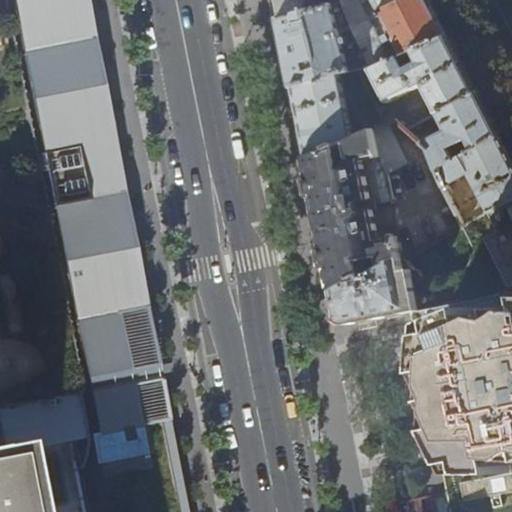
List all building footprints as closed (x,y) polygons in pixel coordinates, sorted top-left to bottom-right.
[(12,0),(28,80),(43,155),(48,182),(89,392),(155,379),(114,169),(109,142),(94,67),(80,0),(12,0)] [(275,0),(276,5),(279,18),(343,1),(342,0),(275,0)] [(404,0),(342,0),(343,1),(351,19),(353,24),(404,0)] [(371,65),(373,69),(401,57),(416,51),(449,36),(442,21),(450,18),(440,0),(404,0),(353,24),(360,40),(371,65)] [(342,35),(339,25),(351,19),(343,1),(279,18),(285,50),(293,88),(342,73),(371,65),(360,40),(344,44),(344,42),(342,35)] [(348,34),(342,35),(344,42),(350,41),(348,34)] [(466,68),(449,36),(416,51),(422,63),(407,71),(401,57),(373,69),(372,70),(389,104),(425,86),(439,113),(479,94),(466,68)] [(0,511),(83,511),(80,492),(70,440),(68,431),(63,408),(61,399),(61,396),(65,395),(55,340),(42,278),(26,196),(22,173),(11,120),(0,61),(0,511)] [(355,140),(342,73),(293,88),(303,138),(307,157),(328,152),(339,147),(349,143),(355,140)] [(489,113),(479,94),(439,113),(448,131),(423,143),(431,150),(440,169),(457,160),(451,148),(469,139),(472,144),(464,149),(467,155),(501,136),(489,113)] [(376,130),(386,125),(378,109),(368,114),(376,130)] [(328,152),(307,157),(311,177),(320,224),(333,289),(364,274),(362,260),(382,256),(384,264),(403,255),(395,236),(380,238),(373,204),(393,200),(388,172),(408,162),(390,123),(386,125),(376,130),(355,140),(349,143),(353,161),(349,168),(343,169),(339,147),(328,152)] [(511,140),(508,132),(501,136),(511,158),(511,140)] [(511,158),(501,136),(467,155),(457,160),(440,169),(450,193),(475,179),(492,212),(511,202),(511,158)] [(364,274),(333,289),(336,303),(340,327),(415,312),(493,293),(511,285),(511,202),(492,212),(465,225),(476,248),(469,267),(434,283),(419,278),(416,272),(412,274),(407,272),(403,255),(384,264),(364,274)] [(511,511),(511,285),(493,293),(415,312),(419,329),(421,341),(431,392),(435,412),(448,481),(450,493),(454,511),(511,511)] [(155,379),(89,392),(98,435),(164,422),(155,379)] [(73,396),(61,399),(68,431),(70,440),(81,438),(73,396)] [(181,511),(180,504),(164,422),(98,435),(90,436),(104,511),(181,511)] [(454,511),(450,493),(430,497),(433,511),(454,511)]
